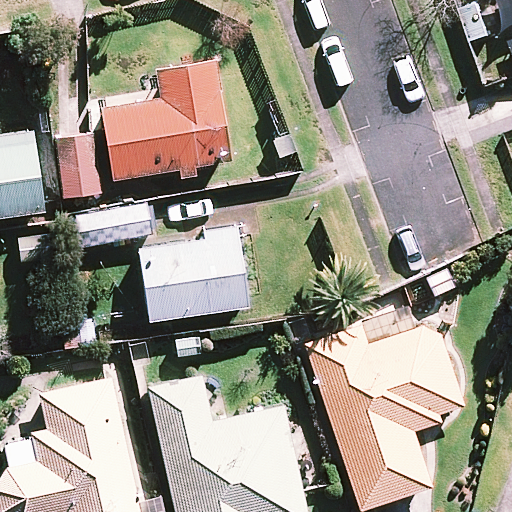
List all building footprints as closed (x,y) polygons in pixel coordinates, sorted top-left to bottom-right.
[(98,112),(111,184),(175,173),(176,182),(194,178),(193,170),(227,164),(209,63),(152,73),(157,102),(98,112)] [(0,220),(39,216),(28,135),(0,138),(0,220)] [(98,193),(91,136),(52,142),(60,198),(98,193)] [(74,218),(80,250),(151,237),(145,205),(74,218)] [(146,324),(246,310),(233,228),(199,233),(200,241),(135,251),(146,324)] [(301,347),(356,511),(362,511),(429,490),(410,433),(438,424),(435,415),(459,407),(435,335),(419,327),(363,346),(357,329),(301,347)] [(137,511),(108,378),(35,394),(43,431),(28,434),(35,463),(4,470),(0,476),(0,511),(137,511)] [(145,389),(171,511),(303,511),(281,408),(209,423),(199,378),(145,389)]
